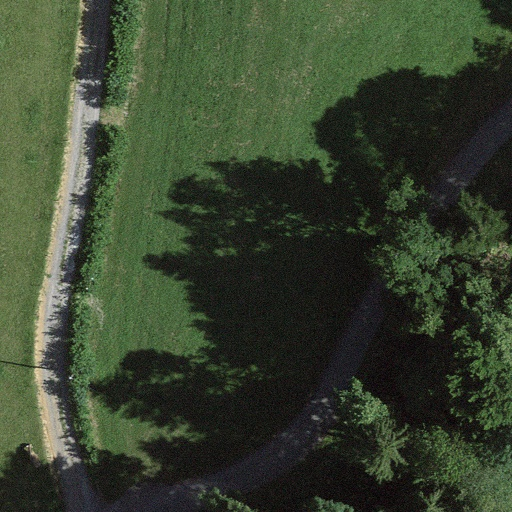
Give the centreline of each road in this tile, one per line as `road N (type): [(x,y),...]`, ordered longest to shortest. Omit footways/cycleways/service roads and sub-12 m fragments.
road 1 (track): [(101,0),(53,361),(83,511)]
road 2 (track): [(158,511),(283,429),(439,203),(511,149)]
